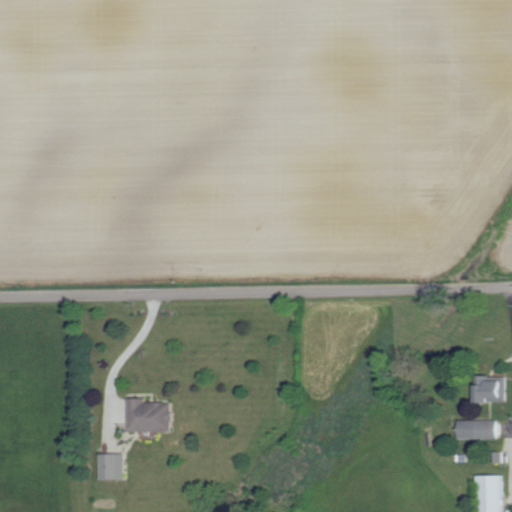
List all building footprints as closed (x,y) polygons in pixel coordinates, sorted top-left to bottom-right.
[(509,401),(509,379),(492,380),(492,384),(480,384),(480,402),(509,401)] [(132,430),(175,431),(176,402),(150,401),(150,398),(132,397),(132,430)] [(500,419),(464,420),(464,439),(500,438),(500,419)] [(103,453),(104,479),(128,478),(127,453),(103,453)] [(483,475),(484,511),(506,511),(505,475),(483,475)]
